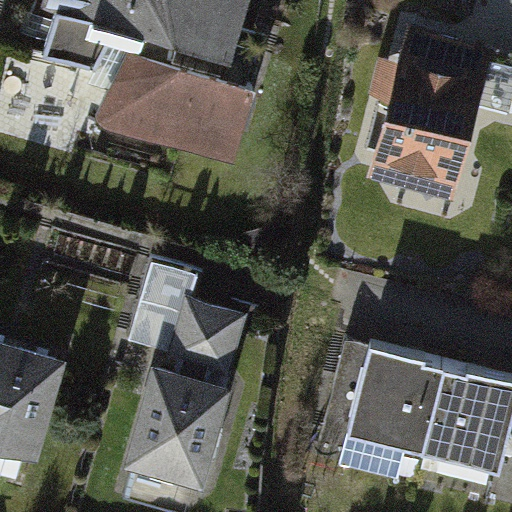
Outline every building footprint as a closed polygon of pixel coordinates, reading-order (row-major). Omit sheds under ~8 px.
[(43,0),(40,10),(116,39),(94,125),(234,164),(257,90),(226,81),(248,0),(43,0)] [(488,64),(404,40),(364,181),(448,204),(488,64)] [(176,367),(155,361),(129,454),(201,474),(227,382),(209,377),(213,361),(228,365),(245,307),(187,291),(170,351),(180,354),(176,367)] [(62,352),(0,335),(0,433),(36,444),(62,352)] [(447,356),(371,338),(350,427),(425,445),(447,356)] [(511,419),(511,371),(447,356),(425,445),(501,463),(511,419)]
